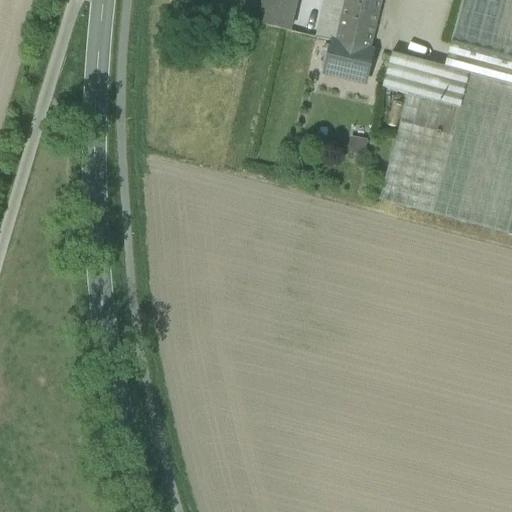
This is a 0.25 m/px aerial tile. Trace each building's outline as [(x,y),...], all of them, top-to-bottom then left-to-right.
[(295,0),(262,0),(257,25),(288,33),(295,0)] [(324,0),(322,13),(340,18),(342,10),(344,0),(324,0)] [(380,0),(344,0),(342,10),(376,18),(380,0)] [(511,0),(461,0),(450,43),(511,59),(511,0)] [(340,18),(322,13),(316,40),(331,43),(331,42),(369,51),(376,18),(342,10),(340,18)] [(323,74),(331,43),(316,40),(309,71),(323,74)] [(369,51),(331,42),(331,43),(323,74),(365,84),(372,52),(369,51)] [(511,59),(450,43),(444,69),(468,75),(468,76),(511,87),(511,59)] [(444,69),(391,55),(381,90),(406,96),(459,111),(468,76),(468,75),(444,69)] [(511,218),(511,87),(468,76),(459,111),(406,96),(379,202),(507,236),(511,218)]
